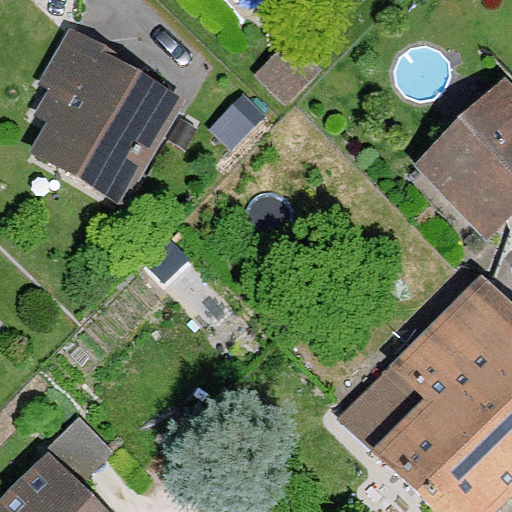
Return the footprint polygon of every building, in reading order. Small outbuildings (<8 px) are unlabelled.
[(184,102),(104,58),(107,50),(64,31),(34,99),(56,109),(30,157),(124,209),(184,102)] [(285,40),(253,75),(286,105),(318,70),(285,40)] [(511,81),(506,76),(409,171),(484,246),(511,218),(511,81)] [(266,117),(244,95),(209,130),(231,152),(266,117)] [(164,285),(190,259),(170,240),(145,265),(164,285)] [(370,459),(423,511),(501,511),(511,503),(511,504),(511,311),(480,279),(381,377),(417,412),(370,459)] [(0,505),(0,511),(106,511),(49,456),(0,505)]
